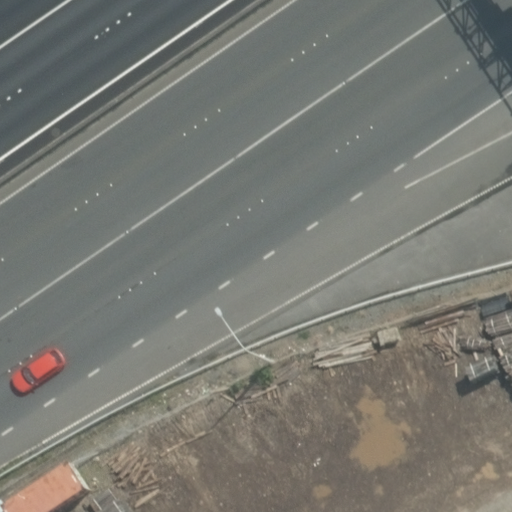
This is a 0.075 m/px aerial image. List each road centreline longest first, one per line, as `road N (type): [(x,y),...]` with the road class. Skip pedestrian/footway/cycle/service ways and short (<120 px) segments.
road 1 (motorway): [(511,9),(0,312)]
road 2 (motorway): [(379,0),(0,264)]
road 3 (motorway): [(0,107),(153,0)]
